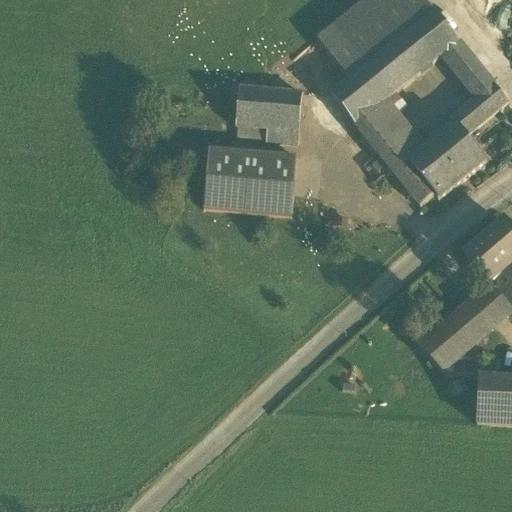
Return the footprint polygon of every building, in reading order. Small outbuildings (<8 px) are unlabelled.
[(368,0),(317,42),(350,84),(434,16),(420,0),(368,0)] [(387,102),(441,59),(458,45),(434,16),(350,84),(330,99),(354,129),(387,102)] [(441,59),(466,90),(483,77),(458,45),(441,59)] [(466,90),(476,101),(493,88),(483,77),(466,90)] [(508,105),(493,88),(476,101),(451,122),(455,128),(456,127),(466,139),(508,105)] [(236,130),(267,133),(298,135),(302,96),(239,91),(236,130)] [(426,151),(387,102),(354,129),(419,210),(434,198),(408,166),(426,151)] [(434,198),(438,203),(486,164),(466,139),(456,127),(455,128),(426,151),(408,166),(434,198)] [(297,148),(298,135),(267,133),(265,146),(297,148)] [(203,213),(291,220),(296,160),(208,153),(203,213)] [(490,288),(491,288),(511,269),(511,235),(504,226),(465,259),(488,287),(490,288)] [(511,269),(491,288),(511,312),(511,269)] [(490,288),(488,287),(418,348),(445,378),(462,358),(511,313),(511,312),(491,288),(490,288)] [(445,378),(479,380),(481,380),(482,359),(462,358),(445,378)] [(511,428),(511,381),(481,380),(479,380),(476,426),(511,428)]
